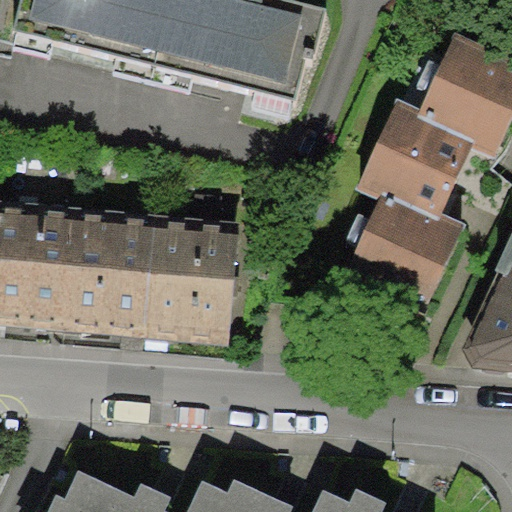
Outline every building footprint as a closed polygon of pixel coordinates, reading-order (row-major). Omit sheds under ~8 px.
[(32,0),(25,29),(298,102),(321,16),(260,0),(32,0)] [(511,133),(511,67),(457,43),(425,112),(400,101),(357,194),(378,204),(344,279),(426,316),(465,230),(441,220),(473,151),(499,162),(511,133)] [(236,233),(0,213),(0,321),(24,324),(105,330),(183,337),(227,341),(236,233)] [(511,262),(474,348),(486,374),(511,375),(511,262)] [(162,511),(139,501),(82,474),(70,501),(60,496),(53,511),(356,511),(330,500),(324,511),(256,511),(208,490),(197,511),(162,511)]
